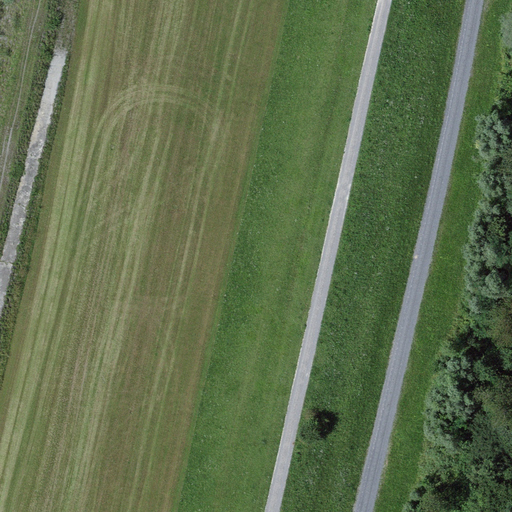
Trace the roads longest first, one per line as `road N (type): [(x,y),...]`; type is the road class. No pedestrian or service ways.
road 1 (track): [(389,0),(275,511)]
road 2 (track): [(485,0),(371,511)]
